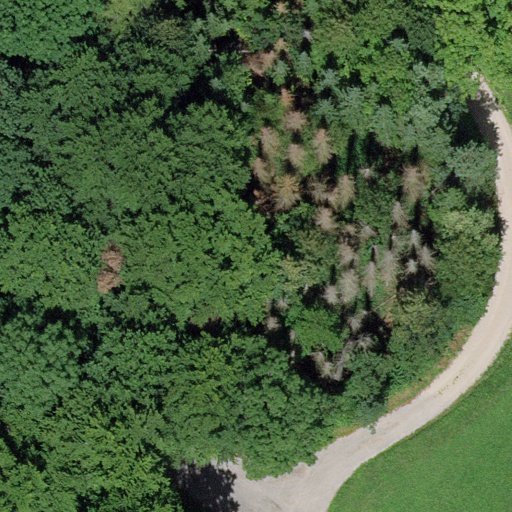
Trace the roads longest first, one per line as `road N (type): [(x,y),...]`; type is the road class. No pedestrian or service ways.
road 1 (track): [(378,0),(471,103),(497,169),(502,258),(486,328),(445,377),(275,511)]
road 2 (track): [(182,511),(51,423),(0,362)]
